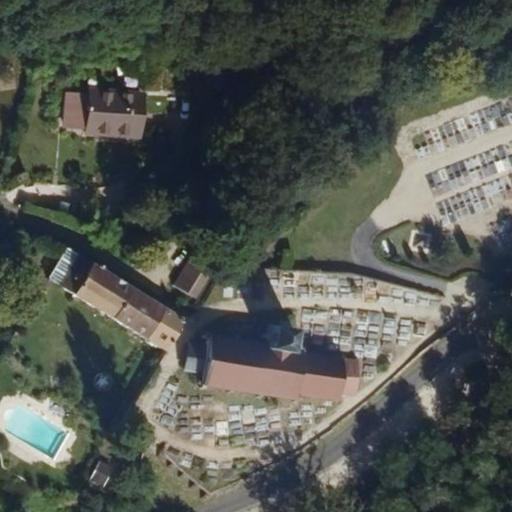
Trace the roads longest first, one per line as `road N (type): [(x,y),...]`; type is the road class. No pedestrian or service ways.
road 1 (unclassified): [(205,511),(345,441),(506,306)]
road 2 (residential): [(165,297),(97,250),(0,207)]
